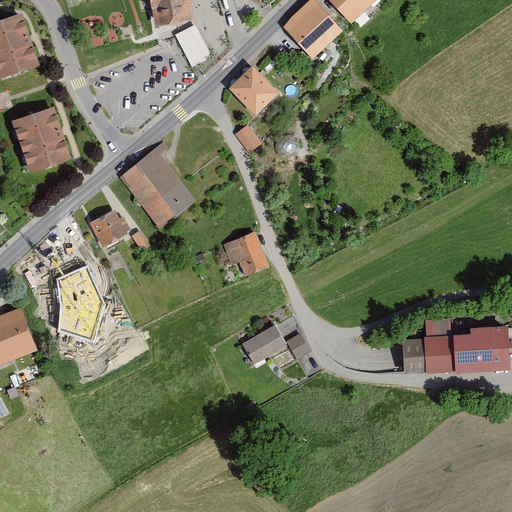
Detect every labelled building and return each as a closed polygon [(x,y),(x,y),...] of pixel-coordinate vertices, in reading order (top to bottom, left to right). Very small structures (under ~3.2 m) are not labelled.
[(149,0),(154,26),(192,20),(188,0),(149,0)] [(292,19),(285,28),(312,58),(341,31),(313,0),(292,19)] [(376,0),(326,0),(351,25),(376,0)] [(0,79),(38,67),(20,14),(0,21),(0,79)] [(195,26),(176,36),(192,67),(206,59),(204,56),(210,53),(195,26)] [(277,95),(251,68),(228,90),(255,117),(277,95)] [(70,160),(53,109),(11,122),(28,173),(70,160)] [(261,143),(247,127),(236,137),(249,153),(261,143)] [(288,159),(292,158),(295,156),(298,152),(299,148),(299,144),(298,140),(296,137),(292,135),(288,134),(284,134),(280,135),(277,138),(275,142),(274,146),(275,150),(277,154),(280,156),(284,158),(288,159)] [(167,150),(162,144),(119,178),(159,229),(195,201),(160,156),(167,150)] [(118,219),(114,211),(89,224),(102,249),(126,235),(125,233),(129,231),(122,218),(118,219)] [(149,246),(139,232),(131,237),(141,252),(149,246)] [(269,268),(255,233),(223,246),(231,267),(239,264),(244,277),(269,268)] [(197,268),(205,263),(201,254),(192,258),(197,268)] [(88,266),(57,279),(61,305),(59,331),(94,342),(105,305),(88,266)] [(0,315),(0,365),(36,351),(19,308),(0,315)] [(285,347),(273,327),(241,346),(253,366),(285,347)] [(423,341),(402,342),(403,375),(511,370),(509,337),(508,327),(469,329),(469,334),(423,337),(423,341)] [(310,353),(300,336),(287,343),(296,361),(310,353)]
